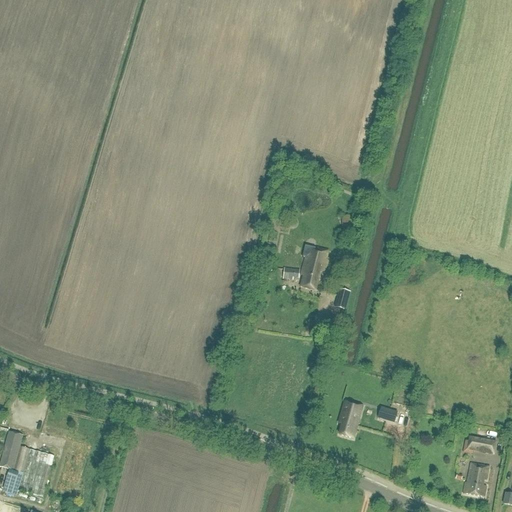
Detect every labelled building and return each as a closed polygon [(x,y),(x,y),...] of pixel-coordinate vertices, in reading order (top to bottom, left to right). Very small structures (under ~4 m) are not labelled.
[(327,259),(328,252),(310,248),(308,255),(306,254),(301,276),(303,277),(300,288),(315,292),(320,274),(325,275),(328,260),(327,259)] [(299,280),(300,271),(284,269),(283,280),(293,282),(293,279),(299,280)] [(346,312),(350,293),(339,290),(334,309),(346,312)] [(378,413),(384,395),(376,393),(371,410),(378,413)] [(353,440),(362,408),(345,403),(338,425),(342,426),(339,436),(353,440)] [(0,467),(14,472),(20,447),(23,437),(8,432),(7,437),(3,436),(1,443),(5,444),(0,463),(0,467)] [(482,440),(469,437),(468,442),(465,442),(463,454),(472,456),(473,453),(494,457),(496,443),(492,442),(492,440),(483,438),(482,440)] [(29,451),(20,447),(14,472),(23,474),(18,492),(43,498),(54,457),(29,451)] [(484,482),(486,482),(488,468),(471,465),(467,484),(465,484),(463,495),(484,498),(486,488),(483,487),(484,482)] [(511,490),(511,491),(511,496),(505,495),(503,505),(511,506),(511,490)]
